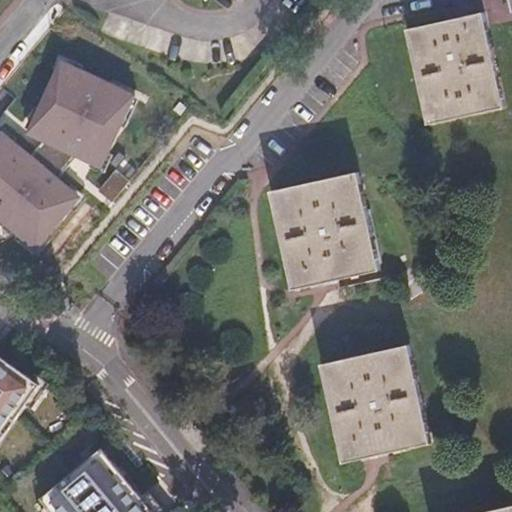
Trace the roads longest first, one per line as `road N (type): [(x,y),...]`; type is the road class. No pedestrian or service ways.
road 1 (tertiary): [(0,288),(116,377),(230,511)]
road 2 (residential): [(134,0),(211,26),(235,22),(262,0)]
